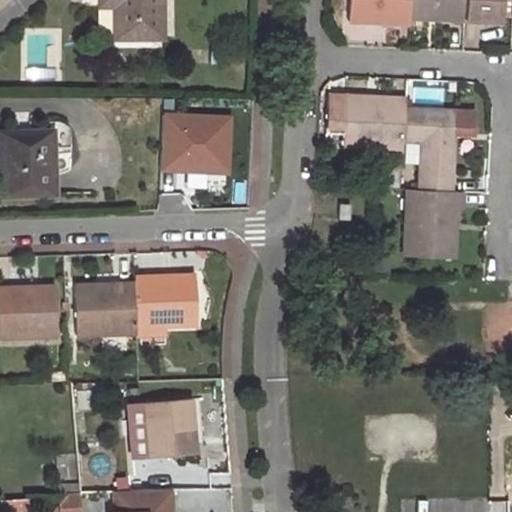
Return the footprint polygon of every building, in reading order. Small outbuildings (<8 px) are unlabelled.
[(161,36),(160,0),(114,0),(115,5),(115,37),(161,36)] [(409,0),(348,0),(347,21),(408,22),(408,17),(409,0)] [(409,0),(408,17),(463,18),(463,0),(409,0)] [(500,20),(500,0),(463,0),(463,18),(500,20)] [(342,126),(341,143),(402,145),(402,138),(404,107),(404,97),(343,95),(326,95),(325,126),(342,126)] [(452,130),(452,109),(404,107),(402,138),(421,139),(419,188),(449,189),(452,130)] [(472,131),(472,110),(452,109),(452,130),(472,131)] [(230,171),(230,111),(160,112),(160,171),(230,171)] [(49,131),(0,133),(0,196),(52,194),(49,131)] [(404,254),(452,256),(453,228),(450,229),(451,205),(461,205),(461,190),(449,189),(419,188),(412,188),(411,217),(406,217),(404,254)] [(348,217),(348,204),(339,203),(338,217),(348,217)] [(196,321),(194,273),(133,276),(133,281),(135,324),(163,323),(196,321)] [(133,281),(73,284),(73,289),(74,303),(75,333),(135,330),(135,324),(133,281)] [(55,290),(55,284),(0,286),(0,335),(57,333),(55,305),(55,290)] [(64,304),(63,289),(55,290),(55,305),(64,304)] [(73,289),(63,289),(64,304),(74,303),(73,289)] [(135,332),(163,330),(163,323),(135,324),(135,330),(135,332)] [(189,399),(180,400),(183,427),(192,426),(189,399)] [(126,405),(132,458),(147,457),(186,453),(194,453),(192,426),(183,427),(180,400),(126,405)] [(169,511),(169,488),(112,489),(113,511),(108,511),(107,511),(169,511)] [(67,511),(80,511),(79,492),(66,493),(67,511)] [(27,498),(0,499),(0,510),(28,509),(27,498)]
